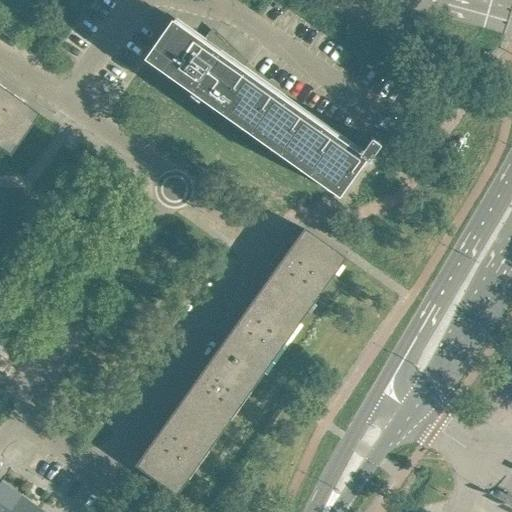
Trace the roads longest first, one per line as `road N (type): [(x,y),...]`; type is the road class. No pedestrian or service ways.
road 1 (residential): [(14,418),(97,470),(246,264),(256,242),(172,181)]
road 2 (residential): [(14,418),(172,181)]
road 3 (secondary): [(511,167),(381,398)]
road 4 (residential): [(198,0),(235,10),(387,120)]
road 5 (secondary): [(409,415),(511,261)]
road 6 (residential): [(172,181),(63,101)]
road 7 (secondary): [(381,398),(320,511)]
road 8 (residential): [(63,101),(137,0)]
road 9 (secondary): [(331,511),(409,415)]
